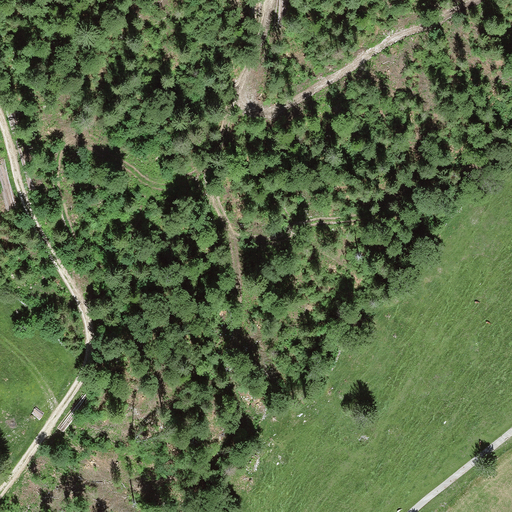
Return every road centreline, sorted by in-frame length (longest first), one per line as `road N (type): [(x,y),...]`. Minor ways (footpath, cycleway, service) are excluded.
road 1 (track): [(0,106),(30,218),(87,318),(91,358),(0,494)]
road 2 (unclassified): [(511,425),(408,511)]
